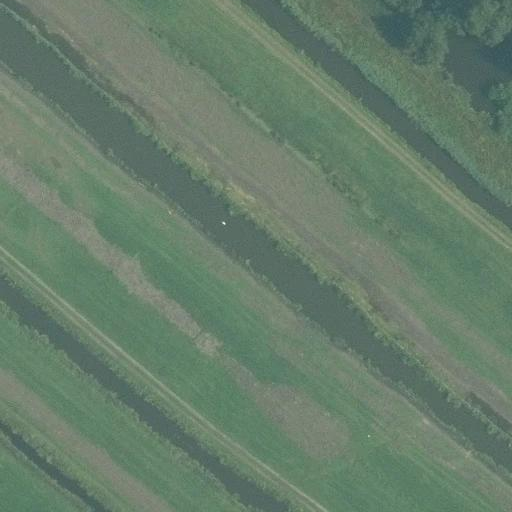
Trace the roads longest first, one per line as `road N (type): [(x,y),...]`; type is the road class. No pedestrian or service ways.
road 1 (track): [(511,244),(216,0)]
road 2 (track): [(139,511),(0,391)]
